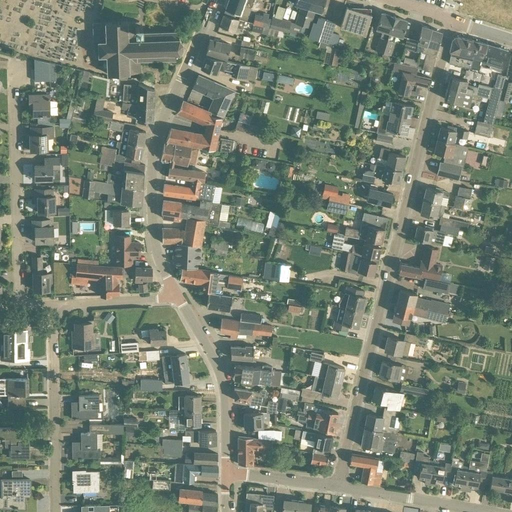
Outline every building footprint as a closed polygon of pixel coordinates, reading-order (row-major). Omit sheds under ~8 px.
[(228,0),(227,3),(223,15),(238,20),(245,22),(246,22),(253,0),(228,0)] [(295,0),(294,4),(301,7),(295,24),(302,26),(310,0),(295,0)] [(325,0),(310,0),(302,26),(309,28),(315,11),(321,13),(325,0)] [(346,8),(343,17),(340,28),(365,36),(371,15),(346,8)] [(383,53),(394,17),(381,13),(376,29),(382,31),(376,51),(383,53)] [(254,15),(252,23),(254,24),(270,28),(272,20),(268,19),(268,16),(263,14),(262,17),(254,15)] [(245,22),(238,20),(223,15),(219,27),(227,29),(227,31),(234,33),(235,32),(241,34),(245,22)] [(313,22),(308,38),(328,44),(335,22),(318,17),(316,23),(313,22)] [(407,21),(394,17),(383,53),(389,56),(396,36),(402,37),(407,21)] [(270,28),(279,30),(282,20),(272,18),(272,20),(270,28)] [(289,22),(282,20),(279,30),(287,32),(289,22)] [(98,57),(106,56),(106,61),(105,61),(104,61),(103,61),(103,62),(102,62),(102,63),(102,64),(103,64),(103,65),(107,68),(107,74),(113,74),(116,74),(120,73),(120,74),(120,73),(123,73),(123,74),(129,74),(129,73),(141,73),(141,61),(175,60),(175,54),(179,54),(180,54),(180,53),(182,49),(182,50),(183,48),(182,48),(182,43),(183,43),(182,42),(179,39),(180,38),(179,37),(178,38),(176,38),(176,32),(142,33),(142,26),(139,26),(139,22),(127,22),(121,22),(121,23),(118,23),(118,22),(117,22),(117,23),(114,23),(114,22),(114,23),(111,23),(105,23),(93,24),(93,42),(98,41),(98,57)] [(277,38),(279,30),(270,28),(254,24),(252,23),(252,25),(253,25),(251,32),(277,38)] [(427,46),(431,29),(421,26),(417,41),(406,38),(404,49),(421,53),(421,52),(423,52),(425,45),(427,46)] [(442,32),(431,29),(427,46),(425,45),(423,52),(426,53),(422,70),(432,72),(436,56),(437,49),(442,32)] [(501,72),(504,60),(507,51),(487,44),(477,42),(455,37),(452,39),(449,51),(451,52),(448,64),(479,71),(480,66),(501,72)] [(230,45),(219,42),(209,40),(205,55),(227,60),(230,45)] [(241,47),(252,49),(253,43),(242,41),(241,47)] [(255,50),(252,49),(241,47),(239,57),(253,59),(255,50)] [(328,64),(334,66),(337,49),(331,48),(328,64)] [(201,69),(210,73),(216,75),(218,69),(223,70),(223,69),(226,70),(226,71),(233,72),(232,77),(246,80),(249,67),(205,57),(201,69)] [(34,60),(34,82),(49,82),(49,63),(34,60)] [(419,86),(428,88),(430,79),(416,75),(418,68),(394,62),(392,70),(402,72),(397,92),(408,95),(409,93),(417,95),(419,86)] [(234,92),(198,75),(192,88),(214,98),(209,111),(223,117),(234,92)] [(488,98),(487,104),(483,120),(493,122),(499,99),(504,81),(505,77),(497,75),(494,88),(492,88),(489,98),(488,98)] [(472,94),(488,98),(489,98),(492,88),(478,84),(477,88),(466,85),(467,81),(450,76),(447,88),(472,94)] [(511,83),(504,81),(499,99),(507,101),(511,83)] [(128,103),(134,104),(136,105),(153,109),(154,90),(138,84),(138,85),(124,84),(122,102),(128,103)] [(487,104),(488,98),(472,94),(447,88),(444,99),(461,104),(462,98),(487,104)] [(49,95),(29,95),(29,109),(33,109),(33,117),(49,116),(49,95)] [(190,118),(195,107),(182,101),(176,112),(190,118)] [(152,122),(153,109),(136,105),(134,104),(128,103),(122,102),(121,108),(136,112),(136,118),(152,122)] [(389,116),(409,120),(411,106),(392,102),(389,116)] [(190,118),(207,125),(210,116),(210,114),(195,107),(190,118)] [(113,113),(94,109),(93,117),(109,121),(111,121),(113,113)] [(221,118),(210,116),(207,125),(205,133),(216,136),(216,135),(217,135),(221,118)] [(386,130),(396,132),(406,134),(409,120),(389,116),(386,130)] [(493,122),(483,120),(478,119),(474,134),(488,138),(493,122)] [(109,121),(108,124),(107,128),(109,129),(109,130),(122,133),(120,142),(143,147),(145,132),(129,130),(129,131),(124,130),(125,124),(111,121),(109,121)] [(266,130),(238,121),(235,130),(243,132),(244,129),(264,136),(266,130)] [(437,140),(453,143),(454,136),(466,139),(468,132),(447,126),(446,129),(440,127),(437,140)] [(30,136),(30,144),(30,151),(47,151),(47,136),(53,136),(53,128),(30,128),(30,129),(35,129),(35,136),(30,136)] [(166,141),(177,143),(180,131),(170,129),(166,141)] [(177,143),(187,145),(189,133),(180,131),(177,143)] [(189,133),(187,145),(202,147),(202,148),(233,155),(233,154),(230,154),(233,143),(221,140),(221,141),(216,140),(217,135),(216,135),(216,136),(205,133),(205,136),(189,133)] [(392,137),(377,133),(375,141),(391,144),(392,137)] [(464,146),(453,143),(437,140),(434,153),(445,156),(443,163),(440,162),(437,175),(458,180),(461,167),(454,165),(464,146)] [(125,157),(131,158),(141,160),(143,147),(120,142),(120,143),(117,142),(117,147),(119,149),(118,155),(116,155),(114,161),(124,163),(125,157)] [(196,149),(191,148),(164,143),(160,158),(179,162),(179,161),(187,163),(193,164),(196,149)] [(504,154),(505,146),(494,144),(493,152),(504,154)] [(116,150),(102,148),(99,164),(114,167),(114,161),(116,155),(116,150)] [(385,167),(401,170),(404,156),(389,153),(390,150),(381,148),(378,158),(371,164),(385,167)] [(46,166),(45,166),(35,166),(35,181),(52,181),(52,170),(59,170),(59,158),(46,159),(46,166)] [(257,168),(274,168),(275,160),(257,160),(257,168)] [(122,185),(122,187),(142,189),(144,172),(145,165),(125,163),(124,170),(122,170),(121,178),(114,177),(107,174),(106,183),(122,185)] [(401,172),(401,170),(385,167),(371,164),(370,170),(368,170),(363,173),(361,181),(373,183),(375,177),(378,178),(380,178),(380,179),(399,183),(400,177),(401,176),(402,174),(401,172)] [(167,177),(191,180),(200,181),(204,182),(205,173),(169,168),(168,168),(167,177)] [(107,195),(107,201),(121,203),(141,205),(142,189),(122,187),(122,185),(106,183),(84,180),(82,198),(93,199),(94,193),(107,195)] [(198,190),(200,181),(191,180),(190,188),(164,185),(162,194),(212,201),(214,185),(204,184),(203,190),(198,190)] [(454,196),(453,208),(470,210),(473,190),(459,187),(457,197),(454,196)] [(390,203),(392,192),(370,188),(368,197),(381,200),(381,201),(390,203)] [(443,190),(435,188),(435,190),(426,188),(423,200),(439,204),(441,197),(448,199),(449,193),(442,192),(443,190)] [(52,189),(45,189),(35,189),(36,204),(37,204),(38,213),(55,212),(54,196),(52,196),(52,189)] [(330,193),(328,200),(348,204),(349,195),(342,193),(342,195),(330,193)] [(346,214),(348,204),(328,200),(326,211),(346,214)] [(444,205),(439,204),(423,200),(420,214),(440,219),(438,224),(467,230),(468,223),(442,217),(444,205)] [(179,216),(181,204),(163,201),(161,213),(163,213),(162,218),(178,221),(179,216)] [(179,216),(188,217),(206,221),(205,223),(233,228),(234,224),(219,221),(222,205),(200,201),(199,207),(181,204),(179,216)] [(113,225),(118,225),(128,225),(128,210),(110,210),(109,217),(113,217),(113,225)] [(270,227),(268,234),(273,235),(279,213),(270,211),(266,226),(270,227)] [(363,212),(359,231),(346,228),(344,235),(358,238),(381,243),(384,230),(387,218),(363,212)] [(201,245),(205,223),(206,221),(188,217),(186,230),(180,229),(180,244),(201,245)] [(237,219),(236,228),(263,231),(264,222),(237,219)] [(50,221),(42,221),(32,221),(32,235),(35,235),(36,243),(53,243),(52,228),(50,228),(50,221)] [(327,224),(326,231),(336,233),(338,226),(327,224)] [(425,227),(424,228),(417,226),(414,239),(429,243),(430,242),(442,245),(445,233),(432,230),(433,229),(425,227)] [(180,229),(175,229),(161,229),(162,243),(176,243),(180,244),(180,229)] [(129,243),(129,236),(115,236),(115,265),(131,265),(131,255),(139,255),(139,243),(129,243)] [(209,248),(215,249),(227,251),(229,242),(211,239),(209,248)] [(176,266),(186,267),(197,267),(198,261),(201,261),(202,245),(201,245),(180,244),(176,243),(176,256),(174,256),(173,260),(176,260),(176,266)] [(341,250),(377,259),(380,247),(364,243),(363,248),(342,243),(341,250)] [(434,264),(435,260),(437,250),(426,247),(422,262),(420,262),(422,263),(421,268),(400,264),(398,273),(425,278),(440,281),(443,266),(434,264)] [(363,276),(364,273),(373,276),(377,259),(345,253),(343,263),(341,270),(347,272),(347,271),(357,274),(356,274),(363,276)] [(493,270),(495,257),(486,256),(483,268),(493,270)] [(41,265),(41,258),(33,258),(34,291),(49,291),(48,274),(41,274),(41,265)] [(290,265),(266,262),(264,278),(288,281),(290,265)] [(87,279),(101,279),(101,296),(110,296),(110,294),(117,294),(118,293),(119,285),(116,285),(116,278),(121,278),(120,267),(77,266),(76,274),(72,274),(72,285),(87,285),(87,279)] [(151,276),(151,268),(135,267),(135,282),(142,282),(142,280),(150,280),(150,276),(151,276)] [(198,271),(181,268),(179,280),(203,284),(202,291),(213,293),(213,291),(222,293),(225,275),(216,274),(198,271)] [(462,285),(440,281),(425,278),(422,288),(447,294),(447,293),(460,296),(462,285)] [(339,307),(340,307),(362,313),(365,298),(360,297),(361,291),(364,292),(364,291),(347,287),(345,294),(346,294),(340,306),(339,307)] [(416,294),(409,292),(400,290),(397,302),(429,310),(441,313),(446,314),(449,304),(431,300),(431,302),(415,298),(416,294)] [(206,308),(230,311),(232,297),(208,293),(206,308)] [(402,316),(400,324),(408,326),(411,315),(426,318),(444,323),(446,314),(441,313),(429,310),(397,302),(395,308),(394,308),(394,310),(394,312),(394,314),(402,316)] [(299,313),(300,307),(288,305),(288,311),(299,313)] [(333,328),(339,330),(347,332),(349,325),(358,328),(362,313),(340,307),(337,322),(334,321),(333,328)] [(251,324),(259,325),(260,325),(261,316),(241,313),(239,322),(251,324)] [(0,329),(8,329),(8,319),(0,318),(0,329)] [(239,322),(221,318),(219,331),(233,333),(232,339),(236,339),(238,333),(239,322)] [(251,324),(239,322),(238,333),(249,334),(251,324)] [(92,347),(92,334),(91,324),(75,324),(75,332),(72,332),(73,348),(92,347)] [(271,335),(272,326),(260,325),(259,325),(257,333),(271,335)] [(140,337),(150,336),(150,344),(166,343),(165,331),(157,331),(157,329),(149,330),(139,331),(140,337)] [(2,360),(18,360),(28,360),(28,349),(23,349),(23,332),(26,331),(4,331),(4,351),(2,351),(2,360)] [(403,341),(398,339),(388,337),(384,351),(407,357),(411,343),(420,345),(422,337),(405,334),(403,341)] [(138,342),(120,344),(121,353),(138,352),(138,342)] [(231,359),(237,359),(252,360),(253,346),(245,345),(245,348),(230,347),(231,359)] [(158,350),(140,352),(141,361),(159,359),(158,350)] [(316,377),(341,383),(344,368),(322,363),(324,355),(311,352),(309,360),(319,362),(316,377)] [(82,366),(96,365),(95,354),(81,354),(82,366)] [(163,371),(187,368),(185,354),(170,356),(161,357),(163,371)] [(401,366),(392,364),(382,361),(378,376),(398,380),(401,366)] [(235,365),(234,379),(279,386),(281,372),(271,371),(272,367),(262,365),(262,369),(235,365)] [(163,371),(164,378),(165,384),(174,383),(189,381),(187,368),(163,371)] [(316,392),(328,395),(337,397),(341,383),(316,377),(312,390),(303,388),(301,395),(314,398),(316,392)] [(8,408),(15,408),(25,408),(25,397),(28,397),(28,379),(1,380),(0,379),(0,395),(8,395),(8,408)] [(150,391),(162,391),(162,382),(150,382),(150,391)] [(401,384),(399,391),(425,397),(427,389),(401,384)] [(385,408),(396,410),(398,410),(403,394),(391,391),(375,386),(371,400),(386,404),(385,408)] [(259,393),(245,390),(235,389),(234,388),(234,400),(235,401),(236,401),(249,403),(260,405),(262,397),(264,398),(266,397),(266,395),(267,392),(266,391),(263,390),(261,390),(259,391),(259,393)] [(280,393),(279,397),(297,401),(298,396),(280,393)] [(99,410),(99,395),(78,395),(78,402),(72,403),(72,419),(74,419),(74,420),(96,419),(96,411),(99,410)] [(200,396),(190,396),(184,396),(184,410),(200,410),(200,396)] [(268,401),(266,413),(269,414),(276,414),(277,403),(268,401)] [(296,416),(298,416),(307,418),(336,423),(338,413),(321,410),(322,408),(313,406),(313,408),(303,407),(303,411),(297,410),(296,416)] [(364,428),(380,431),(396,434),(397,428),(390,426),(391,416),(394,416),(396,410),(385,408),(384,408),(382,417),(367,414),(364,428)] [(200,410),(184,410),(178,410),(179,418),(184,418),(185,425),(200,425),(200,410)] [(433,417),(437,417),(445,419),(447,412),(435,410),(433,417)] [(244,429),(254,428),(269,428),(269,421),(269,414),(266,413),(262,413),(243,414),(244,429)] [(306,428),(324,431),(334,433),(336,423),(307,418),(298,416),(297,421),(306,422),(306,423),(307,423),(306,428)] [(123,418),(123,427),(137,427),(138,419),(123,418)] [(80,433),(81,441),(72,441),(73,457),(99,457),(99,448),(97,449),(97,434),(123,433),(123,425),(89,425),(89,432),(87,432),(87,433),(80,433)] [(10,459),(19,459),(29,458),(29,442),(29,435),(23,436),(23,433),(22,429),(0,428),(0,439),(10,439),(10,445),(10,459)] [(361,446),(377,449),(394,452),(397,434),(396,434),(380,431),(364,428),(361,446)] [(199,445),(205,445),(215,445),(215,431),(199,431),(185,430),(185,436),(190,436),(190,442),(197,442),(199,442),(199,445)] [(258,431),(258,439),(272,441),(274,441),(274,440),(281,440),(282,432),(274,431),(274,430),(258,431)] [(332,437),(316,433),(302,430),(301,438),(315,441),(313,447),(312,453),(323,455),(324,449),(329,450),(332,437)] [(260,451),(260,452),(271,454),(271,451),(279,452),(279,449),(272,448),(272,441),(258,439),(238,437),(238,465),(252,466),(252,450),(260,451)] [(162,439),(162,446),(167,446),(167,448),(181,449),(182,449),(182,440),(162,439)] [(182,449),(181,449),(167,448),(167,446),(162,446),(162,456),(181,457),(182,449)] [(398,461),(404,462),(413,464),(415,454),(400,451),(398,461)] [(424,484),(429,485),(433,462),(429,461),(429,457),(423,456),(423,453),(416,452),(413,470),(419,471),(418,478),(425,479),(424,484)] [(185,462),(218,464),(218,454),(193,453),(193,455),(185,454),(185,462)] [(328,456),(323,455),(312,453),(310,464),(326,467),(328,456)] [(118,458),(99,459),(99,464),(123,464),(123,454),(117,454),(118,458)] [(364,467),(361,483),(377,486),(379,474),(375,473),(375,472),(376,472),(378,459),(351,454),(349,464),(364,467)] [(452,458),(451,464),(449,477),(455,478),(454,485),(460,486),(459,490),(465,491),(469,468),(462,467),(463,463),(458,462),(458,459),(452,458)] [(438,462),(433,462),(429,485),(435,486),(435,481),(442,482),(443,476),(449,477),(451,464),(445,464),(444,467),(438,466),(438,462)] [(469,464),(469,468),(465,491),(470,492),(471,487),(477,489),(478,482),(484,483),(486,471),(488,463),(480,462),(480,466),(469,464)] [(218,475),(218,466),(177,463),(176,482),(193,483),(194,474),(218,475)] [(486,471),(484,483),(490,484),(489,491),(495,492),(495,497),(500,498),(503,478),(492,476),(492,472),(486,471)] [(99,472),(83,472),(73,472),(73,480),(72,480),(72,483),(73,483),(73,492),(99,492),(99,472)] [(511,479),(503,478),(500,498),(505,499),(506,494),(511,495),(511,479)] [(6,508),(14,508),(24,508),(24,490),(30,490),(30,480),(2,480),(2,498),(6,498),(6,508)] [(152,480),(152,490),(170,492),(170,481),(152,480)] [(202,491),(179,489),(178,501),(201,504),(202,493),(202,491)] [(217,495),(202,493),(201,504),(216,505),(217,505),(217,495)] [(249,511),(261,511),(262,508),(272,509),(273,496),(247,494),(245,510),(249,511)] [(295,511),(297,502),(284,500),(282,511),(295,511)] [(295,511),(309,511),(310,504),(297,502),(295,511)]
